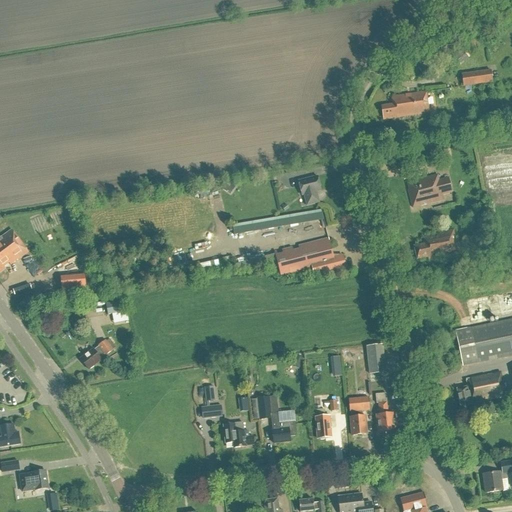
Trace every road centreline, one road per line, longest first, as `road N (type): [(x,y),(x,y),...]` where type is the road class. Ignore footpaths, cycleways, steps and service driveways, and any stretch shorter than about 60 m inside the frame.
road 1 (unclassified): [(424,465),(428,426),(354,124),(376,72),(456,0)]
road 2 (residential): [(125,498),(169,485),(424,465)]
road 3 (tertiary): [(125,498),(0,307)]
